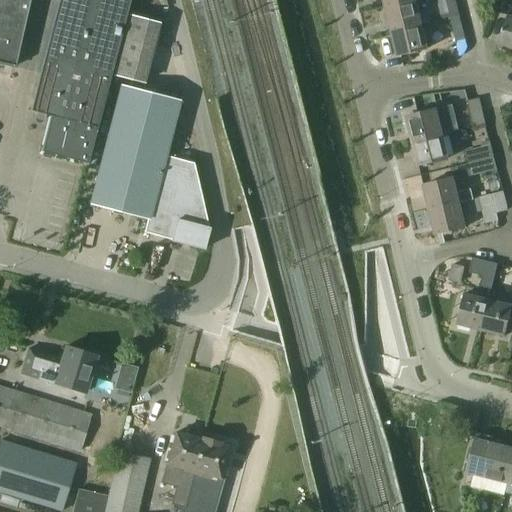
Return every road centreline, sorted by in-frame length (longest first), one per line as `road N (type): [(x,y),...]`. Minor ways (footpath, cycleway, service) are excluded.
road 1 (residential): [(511,401),(435,381),(364,92)]
road 2 (unclassified): [(169,0),(218,203),(215,274),(192,303)]
road 3 (residential): [(192,303),(0,256)]
road 4 (residential): [(511,86),(480,74),(364,92)]
